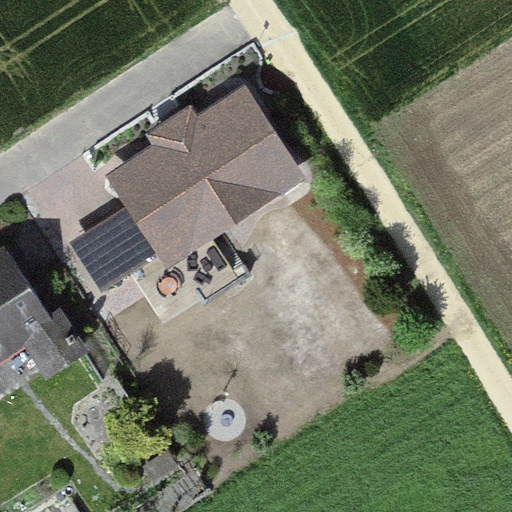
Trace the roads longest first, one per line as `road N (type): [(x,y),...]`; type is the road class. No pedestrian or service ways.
road 1 (track): [(511,400),(248,0)]
road 2 (residential): [(262,22),(0,190)]
